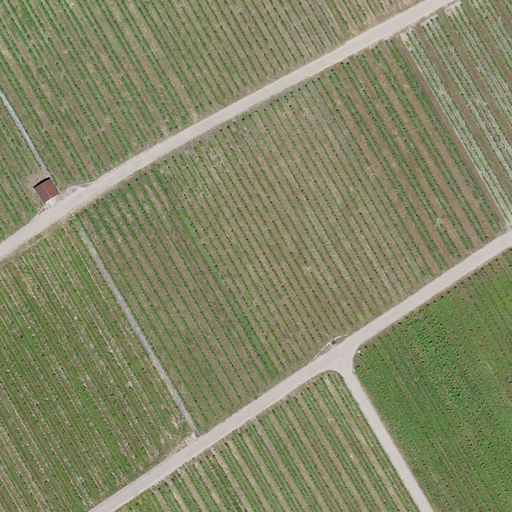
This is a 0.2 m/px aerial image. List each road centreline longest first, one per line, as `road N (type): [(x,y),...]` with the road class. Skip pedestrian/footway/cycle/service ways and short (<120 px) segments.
road 1 (track): [(443,0),(157,153),(0,253)]
road 2 (track): [(511,239),(102,511)]
road 3 (track): [(338,356),(428,511)]
